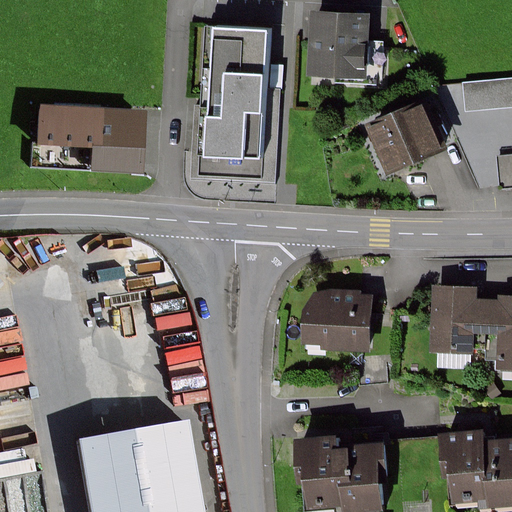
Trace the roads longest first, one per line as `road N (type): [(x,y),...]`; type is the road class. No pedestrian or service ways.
road 1 (tertiary): [(248,511),(233,366),(238,225)]
road 2 (tertiary): [(238,225),(511,234)]
road 3 (tertiary): [(0,216),(238,225)]
